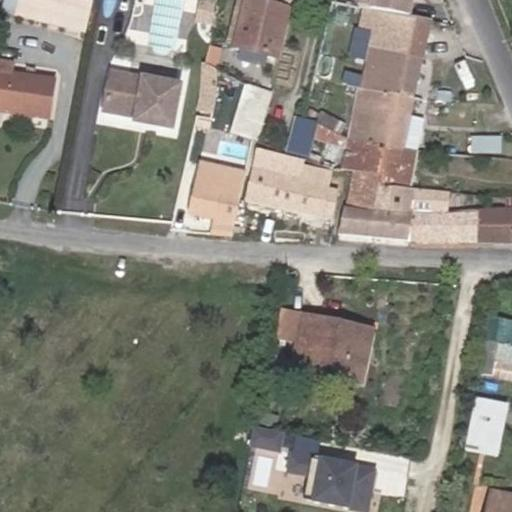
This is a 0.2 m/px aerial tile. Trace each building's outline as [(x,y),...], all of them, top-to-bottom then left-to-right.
[(8,0),(5,13),(16,16),(19,0),(8,0)] [(19,0),(16,16),(65,27),(69,0),(19,0)] [(81,30),(87,0),(85,0),(69,0),(65,27),(81,30)] [(292,0),(248,0),(236,48),(277,58),(292,0)] [(407,16),(410,0),(362,0),(361,7),(407,16)] [(210,30),(214,8),(200,5),(195,27),(210,30)] [(412,100),(428,20),(407,16),(361,7),(353,45),(368,48),(361,88),(412,100)] [(209,59),(207,58),(205,94),(202,108),(216,110),(218,101),(221,68),(209,59)] [(0,72),(0,111),(49,119),(55,80),(0,72)] [(178,89),(110,74),(102,110),(135,118),(133,123),(169,131),(178,89)] [(234,131),(249,137),(256,112),(265,114),(269,93),(245,86),(234,131)] [(361,88),(351,141),(402,151),(408,121),(412,100),(361,88)] [(423,123),(408,121),(402,151),(417,153),(423,123)] [(351,141),(320,124),(317,134),(349,150),(351,141)] [(402,151),(351,141),(349,150),(345,170),(356,172),(350,209),(375,213),(379,186),(395,188),(402,151)] [(293,208),(305,162),(260,151),(249,198),(293,208)] [(417,153),(402,151),(395,188),(409,189),(417,153)] [(312,164),(305,162),(293,208),(332,218),(338,192),(330,190),(333,173),(311,168),(312,164)] [(375,213),(350,209),(345,233),(409,241),(413,214),(416,190),(409,189),(395,188),(379,186),(375,213)] [(232,238),(233,236),(239,199),(225,197),(196,190),(189,216),(214,222),(212,236),(232,238)] [(462,207),(463,197),(445,195),(444,205),(462,207)] [(511,210),(482,212),(479,242),(511,243),(511,210)] [(482,212),(413,214),(409,241),(479,242),(482,212)] [(305,345),(310,320),(288,316),(283,340),(305,345)] [(511,321),(488,318),(478,374),(495,377),(498,362),(511,364),(511,321)] [(356,362),(354,374),(354,380),(366,383),(376,334),(310,320),(305,345),(301,362),(327,368),(329,357),(356,362)] [(327,368),(354,374),(356,362),(329,357),(327,368)] [(511,380),(511,364),(498,362),(495,377),(511,380)] [(498,456),(508,402),(478,396),(468,450),(498,456)] [(285,439),(256,433),(252,452),(281,457),(285,439)] [(341,511),(365,511),(373,475),(288,460),(285,476),(305,480),(301,505),(341,511)] [(511,511),(511,496),(494,493),(489,511),(511,511)]
